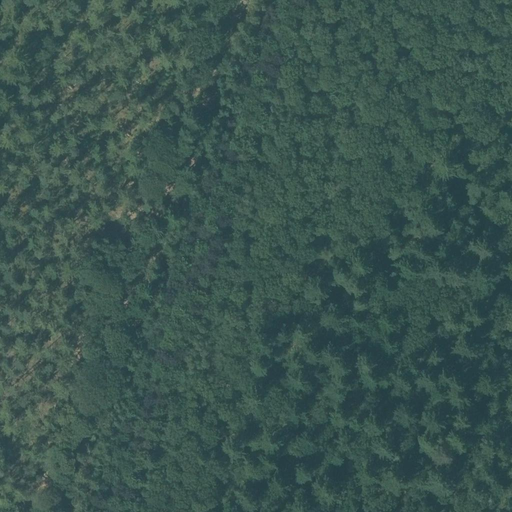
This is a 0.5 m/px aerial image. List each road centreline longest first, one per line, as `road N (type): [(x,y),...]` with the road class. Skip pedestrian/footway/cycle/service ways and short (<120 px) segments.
road 1 (tertiary): [(100,511),(275,0)]
road 2 (unknown): [(133,511),(304,0)]
road 3 (track): [(511,368),(483,511)]
